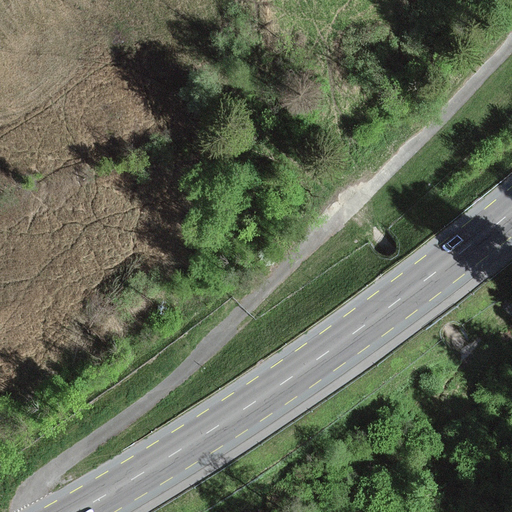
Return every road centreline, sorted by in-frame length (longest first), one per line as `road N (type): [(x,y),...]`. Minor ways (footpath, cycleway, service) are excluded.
road 1 (track): [(39,511),(38,484),(58,461),(158,393),(511,39)]
road 2 (primary): [(511,211),(285,381),(76,511)]
road 3 (track): [(344,211),(383,244),(452,329)]
